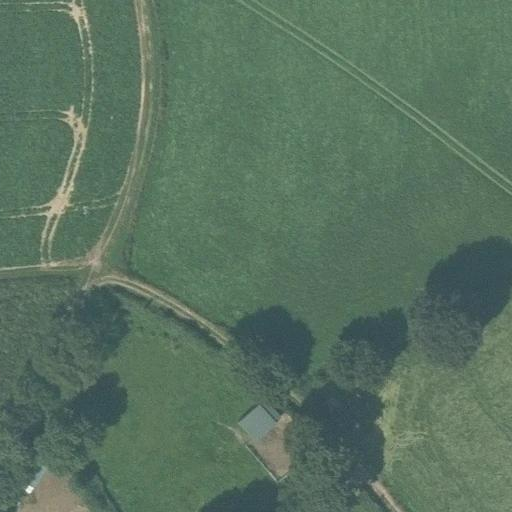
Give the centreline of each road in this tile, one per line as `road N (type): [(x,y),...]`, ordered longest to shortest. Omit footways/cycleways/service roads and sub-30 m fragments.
road 1 (track): [(0,475),(124,203),(146,89),(137,0)]
road 2 (track): [(391,511),(287,395),(226,341),(154,298),(94,275),(0,276)]
